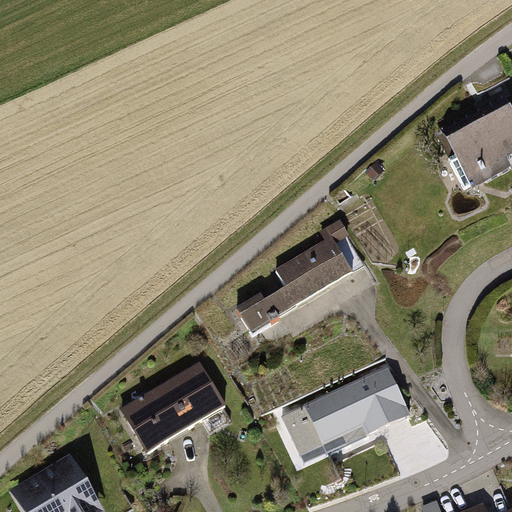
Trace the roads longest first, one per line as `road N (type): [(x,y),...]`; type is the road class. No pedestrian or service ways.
road 1 (residential): [(0,466),(511,34)]
road 2 (residential): [(492,443),(453,364),(455,316),(484,274),(511,258)]
road 3 (residential): [(492,443),(331,511)]
